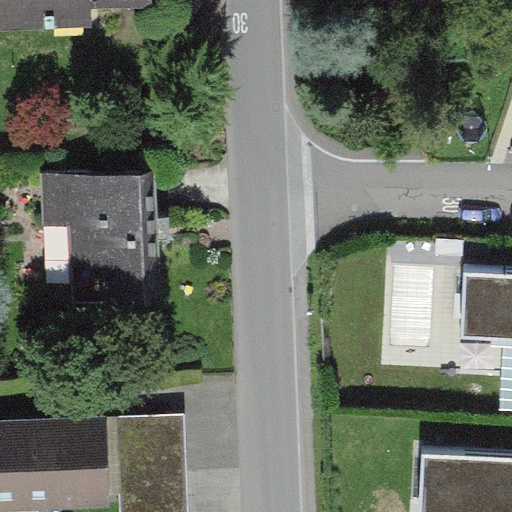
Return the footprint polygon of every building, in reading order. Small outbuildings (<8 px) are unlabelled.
[(155,0),(0,0),(0,24),(156,21),(155,0)] [(152,288),(150,178),(54,180),(56,290),(152,288)] [(511,271),(470,269),(465,341),(511,343),(511,271)] [(109,415),(0,420),(0,507),(113,502),(109,415)] [(191,511),(187,419),(121,422),(124,511),(191,511)] [(511,511),(511,461),(426,455),(421,511),(511,511)]
